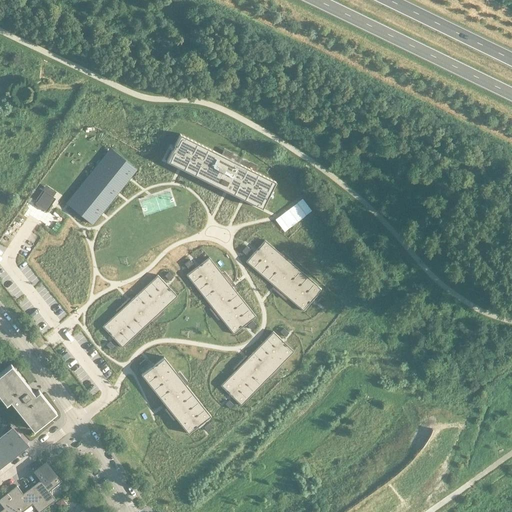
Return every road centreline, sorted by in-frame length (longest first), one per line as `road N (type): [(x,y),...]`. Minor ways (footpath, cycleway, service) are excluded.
road 1 (residential): [(76,420),(111,395),(7,262),(39,209)]
road 2 (trunk): [(306,0),(511,97)]
road 3 (trunk): [(511,61),(383,0)]
road 4 (residential): [(76,420),(0,320)]
